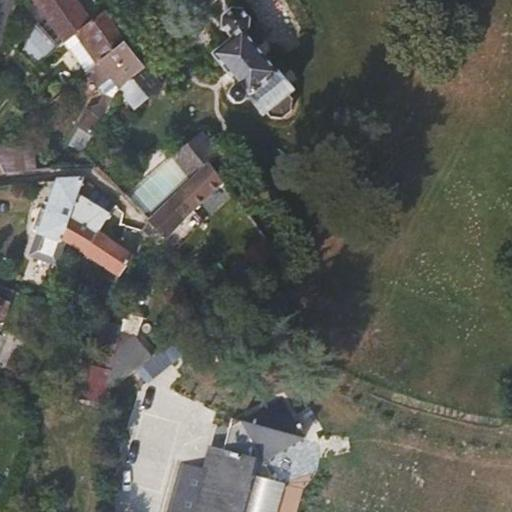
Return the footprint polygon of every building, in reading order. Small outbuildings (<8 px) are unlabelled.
[(83,30),(60,0),(32,0),(29,2),(55,44),(63,40),(83,30)] [(287,109),(293,100),(246,48),(249,41),(230,19),(216,32),(214,43),(226,55),(218,68),(266,126),(273,120),(277,125),(291,113),(287,109)] [(88,63),(118,48),(100,21),(83,30),(63,40),(80,67),(88,63)] [(136,75),(118,48),(88,63),(110,94),(115,90),(136,75)] [(128,106),(156,87),(145,69),(136,75),(115,90),(128,106)] [(79,149),(90,134),(78,126),(68,141),(79,149)] [(18,150),(0,152),(0,176),(21,174),(18,150)] [(226,186),(205,164),(177,193),(188,205),(207,187),(218,198),(226,186)] [(62,241),(77,199),(82,185),(68,179),(58,182),(47,206),(38,202),(31,218),(38,222),(29,239),(57,255),(62,241)] [(194,243),(229,208),(218,198),(207,187),(188,205),(173,220),(194,243)] [(119,248),(91,229),(98,214),(77,199),(62,241),(113,267),(119,248)] [(194,243),(173,220),(148,243),(172,265),(194,243)] [(120,326),(125,310),(103,302),(97,316),(120,326)] [(0,341),(13,309),(0,303),(0,341)] [(148,337),(125,310),(120,326),(137,346),(148,337)] [(75,359),(72,395),(105,398),(108,362),(75,359)] [(252,474),(293,452),(272,411),(230,432),(221,430),(212,461),(205,484),(190,479),(169,473),(156,511),(230,511),(239,487),(244,472),(252,474)] [(205,484),(212,461),(198,456),(190,479),(205,484)] [(265,511),(271,497),(239,487),(230,511),(265,511)]
